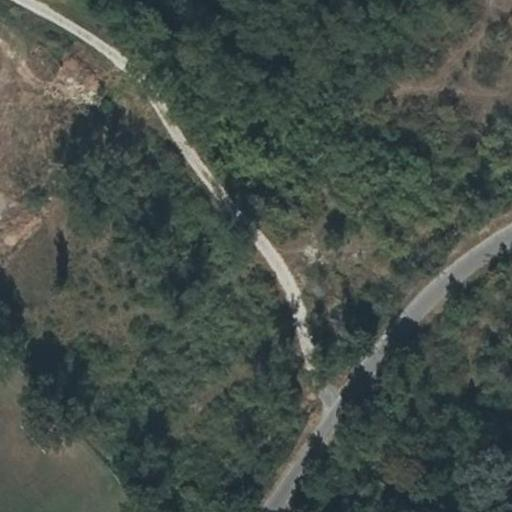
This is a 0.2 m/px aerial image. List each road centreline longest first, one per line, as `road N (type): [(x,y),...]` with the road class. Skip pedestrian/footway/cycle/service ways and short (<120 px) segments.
road 1 (track): [(23,0),(127,68),(155,98),(186,152),(281,268),(299,302),(316,384),(334,413)]
road 2 (unclassified): [(270,511),(410,313),(511,235)]
